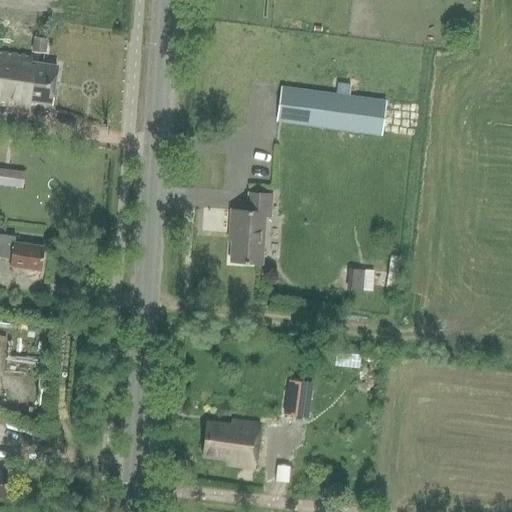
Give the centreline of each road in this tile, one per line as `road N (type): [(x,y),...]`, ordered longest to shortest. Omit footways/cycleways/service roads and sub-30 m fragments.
road 1 (secondary): [(131,511),(163,0)]
road 2 (track): [(144,302),(511,348)]
